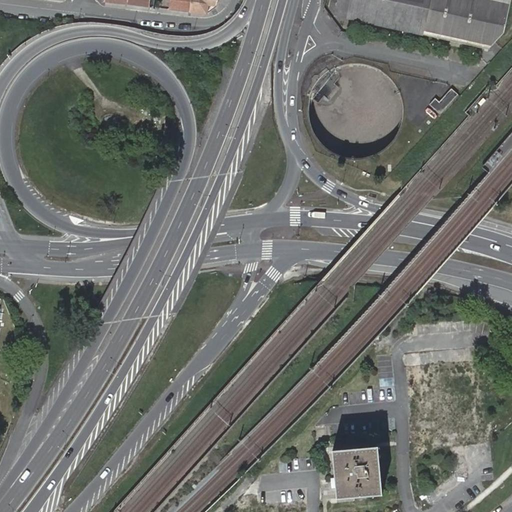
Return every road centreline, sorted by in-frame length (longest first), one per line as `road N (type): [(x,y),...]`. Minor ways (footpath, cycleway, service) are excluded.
road 1 (primary): [(247,225),(224,220),(101,233),(56,222),(23,195),(4,151),(5,123),(25,77),(77,46),(136,53),(177,91),(190,141),(107,322),(0,495)]
road 2 (primary): [(264,0),(201,176),(133,318),(4,511)]
road 3 (primary): [(29,511),(155,316),(238,139),(283,0)]
road 4 (primary): [(251,0),(214,42),(171,45),(76,32),(32,50),(0,83)]
road 5 (primary): [(511,256),(368,223),(295,217),(247,225)]
road 6 (primary): [(511,242),(348,198),(295,152)]
road 7 (secondary): [(247,225),(95,248),(18,247)]
road 8 (primary): [(0,281),(35,319),(44,354),(39,389),(0,486)]
road 9 (primary): [(69,511),(216,343)]
road 10 (primary): [(311,249),(511,282)]
road 11 (primary): [(74,269),(229,237),(247,225)]
road 12 (secondary): [(74,269),(251,250)]
road 13 (residential): [(235,0),(206,22),(83,7)]
road 14 (primary): [(295,152),(279,89),(294,0)]
road 15 (primary): [(216,343),(288,259),(311,249)]
road 16 (residential): [(346,45),(471,74)]
